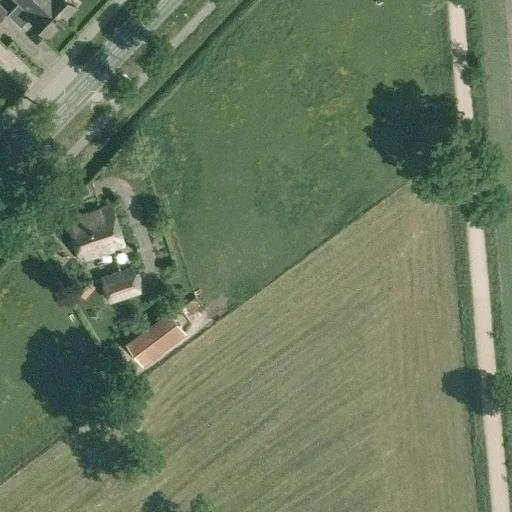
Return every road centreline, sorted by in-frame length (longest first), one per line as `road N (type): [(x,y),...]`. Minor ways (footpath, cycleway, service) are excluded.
road 1 (track): [(500,511),(457,0)]
road 2 (secondary): [(0,174),(163,0)]
